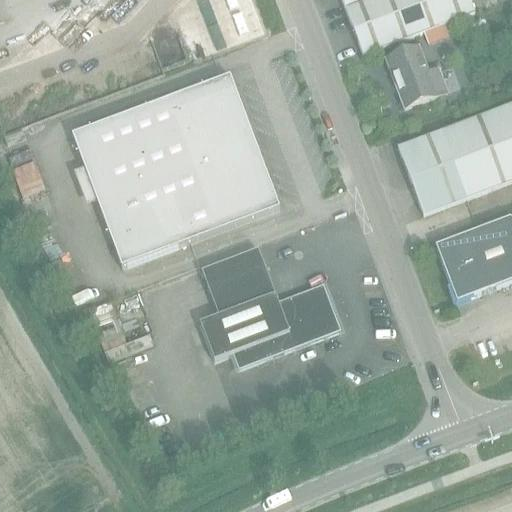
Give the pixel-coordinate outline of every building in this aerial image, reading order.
[(468,0),(340,0),(363,58),(475,16),(468,0)] [(404,112),(447,96),(438,72),(428,76),(419,50),(386,63),(404,112)] [(72,139),(122,272),(280,212),(230,80),(72,139)] [(511,107),(440,135),(398,151),(423,219),(511,184),(511,107)] [(457,306),(511,285),(511,222),(511,223),(511,222),(436,250),(457,306)] [(258,254),(202,275),(205,285),(209,294),(266,273),(262,264),(258,254)] [(219,320),(200,327),(214,365),(233,358),(239,373),(340,335),(323,289),(278,306),(275,299),(270,285),(266,273),(209,294),(213,305),(219,320)]
